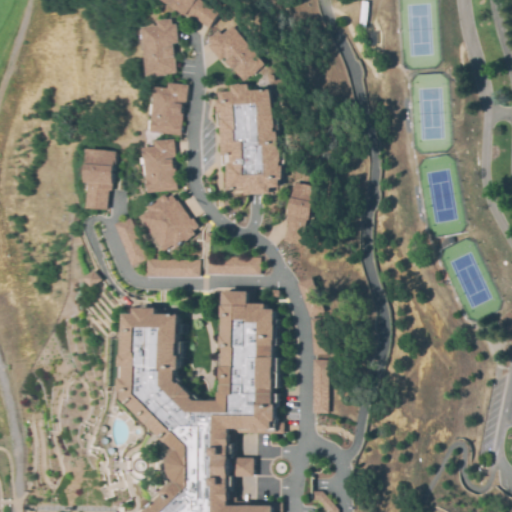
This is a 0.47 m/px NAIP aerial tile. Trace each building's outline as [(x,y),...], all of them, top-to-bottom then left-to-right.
[(205,0),(221,12),(209,28),(192,15),(188,21),(160,0),(205,0)] [(173,18),(174,24),(176,24),(178,44),(174,44),(177,74),(148,78),(145,51),(142,52),(140,31),(143,30),(143,27),(158,26),(157,20),(173,18)] [(234,25),(266,65),(244,82),(224,57),(220,60),(205,41),(219,30),(222,34),(234,25)] [(190,85),(189,101),(185,101),(182,135),(151,132),(154,87),(169,88),(169,83),(190,85)] [(247,84),(248,90),(270,90),(271,116),(271,119),(273,119),(274,150),(272,150),(272,167),(280,166),(281,180),(278,180),(278,187),(273,188),(273,191),(227,192),(225,164),(220,164),(218,127),(215,127),(214,111),(216,111),(216,100),(219,100),(218,92),(230,91),(230,85),(239,85),(247,84)] [(178,191),(148,194),(144,148),(156,147),(155,141),(174,139),(176,156),(174,156),(178,191)] [(116,151),(114,191),(109,190),(108,210),(90,210),(90,194),(85,194),(86,168),(90,168),(90,150),(109,150),(109,151),(116,151)] [(284,241),(287,221),(285,221),(291,182),(318,186),(313,219),(305,218),(303,227),(307,227),(306,234),(300,233),(298,243),(284,241)] [(165,194),(168,198),(172,196),(197,230),(177,248),(173,245),(166,252),(141,219),(150,212),(147,208),(165,194)] [(114,225),(129,218),(146,260),(131,266),(114,225)] [(205,232),(216,232),(216,242),(205,242),(205,232)] [(208,255),(262,256),(261,273),(208,272),(208,255)] [(146,260),(198,259),(198,277),(147,278),(146,260)] [(86,280),(95,271),(106,284),(97,292),(86,280)] [(296,284),(313,278),(327,311),(311,318),(296,284)] [(226,292),(251,292),(251,304),(269,303),(269,310),(278,310),(278,357),(278,358),(278,390),(277,390),(277,407),(280,407),(279,423),(277,423),(278,432),(234,432),(234,457),(254,457),(255,477),(237,477),(237,484),(234,484),(234,500),(282,501),(282,511),(155,511),(169,498),(166,494),(175,484),(178,488),(182,484),(176,480),(174,473),(174,465),(178,457),(182,453),(132,402),(132,396),(129,396),(129,383),(132,382),(132,372),(130,372),(131,316),(140,316),(140,310),(162,309),(162,316),(183,317),(182,372),(180,372),(180,383),(199,402),(222,402),(222,394),(225,393),(225,380),(223,380),(223,368),(226,367),(225,349),(224,349),(224,291),(226,292)] [(311,318),(329,318),(330,354),(312,354),(311,318)] [(313,359),(331,359),(330,414),(312,413),(313,359)] [(338,510),(338,511),(327,511),(317,499),(312,499),(312,491),(320,491),(338,510)]
